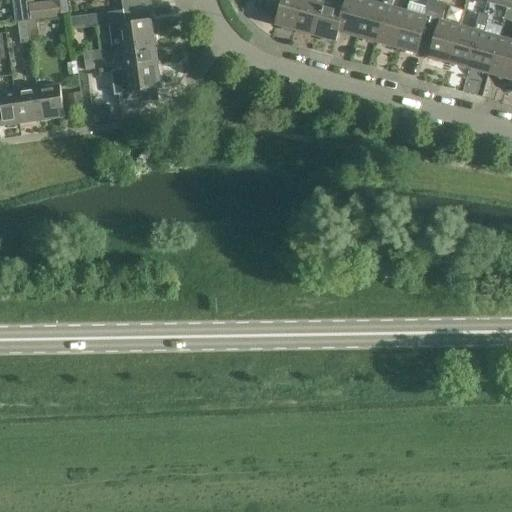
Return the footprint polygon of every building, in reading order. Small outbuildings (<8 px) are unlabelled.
[(26,0),(11,0),(15,23),(18,23),(28,22),(30,21),(26,0)] [(66,0),(51,0),(54,16),(68,13),(66,0)] [(121,0),(123,11),(150,7),(148,0),(121,0)] [(275,25),(296,31),(304,0),(267,0),(264,14),(277,18),(275,25)] [(304,0),(296,31),(315,36),(325,0),(304,0)] [(345,4),(329,0),(325,0),(315,36),(335,42),(345,4)] [(346,0),(345,4),(335,42),(336,42),(340,32),(358,37),(368,0),(366,0),(346,0)] [(368,0),(358,37),(377,43),(387,6),(392,7),(393,0),(383,0),(383,4),(368,0)] [(426,24),(432,26),(438,2),(432,0),(428,0),(425,16),(407,11),(397,48),(417,54),(426,24)] [(429,57),(450,63),(460,26),(442,21),(447,4),(438,2),(432,26),(437,27),(429,57)] [(407,11),(392,7),(387,6),(377,43),(397,48),(407,11)] [(150,7),(123,11),(108,13),(113,48),(123,47),(155,42),(150,7)] [(480,13),(477,22),(486,24),(489,16),(480,13)] [(82,17),(70,18),(72,31),(84,29),(82,17)] [(30,21),(28,22),(30,38),(39,37),(37,21),(30,21)] [(31,43),(30,38),(28,22),(18,23),(21,44),(31,43)] [(475,30),(460,26),(450,63),(469,69),(479,31),(484,33),(486,24),(477,22),(475,30)] [(484,33),(479,31),(469,69),(489,74),(499,37),(484,33)] [(511,40),(499,37),(489,74),(509,80),(511,66),(511,40)] [(123,47),(126,70),(158,65),(155,42),(123,47)] [(92,51),(84,53),(86,70),(95,69),(92,51)] [(77,62),(67,63),(68,76),(78,75),(77,62)] [(119,85),(119,86),(122,106),(155,101),(153,89),(162,88),(158,65),(126,70),(128,83),(119,85)] [(37,89),(42,121),(65,118),(62,98),(60,85),(37,89)] [(37,89),(14,92),(19,124),(42,121),(37,89)] [(0,126),(19,124),(14,92),(0,93),(0,126)] [(79,94),(67,96),(69,107),(81,105),(79,94)] [(109,105),(94,107),(96,123),(111,121),(109,105)]
